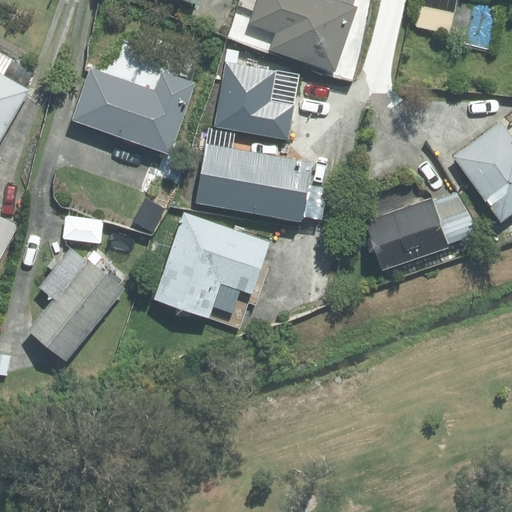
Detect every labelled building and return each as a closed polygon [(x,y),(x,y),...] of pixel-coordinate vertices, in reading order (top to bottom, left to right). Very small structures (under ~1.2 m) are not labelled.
[(359,7),(338,0),(259,0),(254,23),(276,28),(272,49),(336,71),(359,7)] [(455,0),(423,0),(418,28),(448,35),(455,0)] [(35,142),(10,128),(31,93),(6,78),(15,63),(0,53),(0,151),(22,164),(35,142)] [(153,87),(90,65),(75,121),(170,155),(196,81),(160,68),(153,87)] [(511,214),(511,134),(498,117),(452,155),(503,221),(511,214)] [(233,132),(230,149),(225,148),(215,206),(303,220),(312,163),(280,157),(283,141),(233,132)] [(431,205),(427,195),(361,221),(383,274),(448,247),(431,205)] [(272,241),(183,211),(153,300),(242,330),(272,241)] [(0,258),(19,225),(0,214),(0,258)] [(128,290),(72,246),(38,290),(53,301),(26,335),(67,367),(128,290)]
